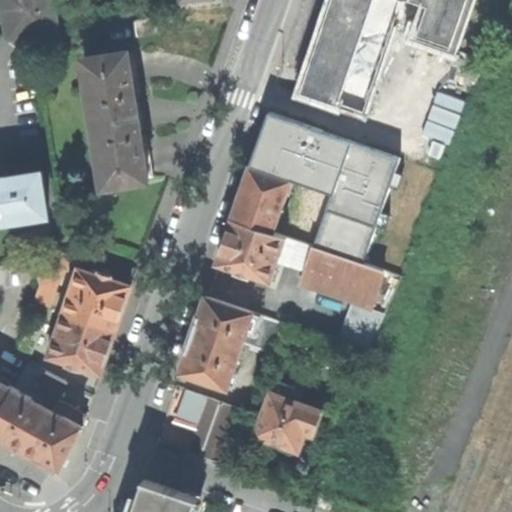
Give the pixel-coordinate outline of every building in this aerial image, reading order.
[(0,0),(7,38),(56,30),(51,0),(0,0)] [(397,15),(406,18),(410,3),(422,6),(419,16),(412,36),(458,52),(475,0),(332,0),(301,91),(364,112),(394,23),(397,15)] [(422,6),(410,3),(406,18),(413,14),(419,16),(422,6)] [(397,15),(394,23),(403,26),(406,18),(397,15)] [(133,21),(135,39),(165,34),(163,17),(133,21)] [(127,53),(83,60),(86,80),(91,79),(94,101),(90,102),(96,144),(101,144),(104,166),(100,166),(103,187),(147,180),(147,179),(152,178),(146,134),(140,135),(137,116),(134,97),(139,96),(133,54),(127,55),(127,53)] [(334,192),(313,246),(365,263),(399,156),(271,111),(250,165),(292,179),(334,192)] [(241,192),(232,218),(274,232),(292,179),(250,165),(241,192)] [(40,174),(6,179),(6,176),(0,176),(0,222),(47,216),(40,174)] [(226,238),(217,263),(238,270),(237,273),(250,278),(251,274),(270,281),(277,260),(286,236),(274,232),(232,218),(226,238)] [(277,260),(304,270),(313,246),(286,236),(277,260)] [(304,270),(300,284),(351,302),(371,308),(383,269),(365,263),(313,246),(304,270)] [(39,258),(43,274),(36,302),(51,308),(63,271),(69,269),(65,252),(39,258)] [(78,269),(63,312),(115,329),(123,305),(130,287),(111,280),(112,277),(98,272),(97,275),(78,269)] [(243,345),(244,342),(254,313),(206,297),(194,332),(180,372),(228,388),(240,355),(237,354),(241,344),(243,345)] [(371,308),(351,302),(337,341),(366,351),(384,313),(371,308)] [(81,370),(81,367),(100,373),(109,348),(115,329),(63,312),(48,356),(67,362),(66,365),(81,370)] [(274,352),(284,323),(254,313),(244,342),(274,352)] [(0,436),(27,451),(59,468),(63,461),(87,415),(57,398),(51,409),(31,398),(31,397),(26,394),(33,380),(60,394),(67,382),(28,361),(14,387),(0,411),(0,436)] [(0,411),(14,387),(0,379),(0,411)] [(174,411),(200,419),(207,397),(181,389),(174,411)] [(271,390),(256,436),(270,440),(279,444),(282,450),(292,453),(298,449),(300,450),(304,441),(311,444),(323,410),(271,390)] [(198,424),(197,427),(204,429),(197,452),(217,459),(218,456),(231,460),(247,410),(207,397),(200,419),(198,424)] [(197,452),(204,429),(197,427),(189,450),(197,452)] [(151,468),(148,478),(202,497),(205,487),(151,468)] [(135,511),(196,511),(202,497),(148,478),(135,511)]
